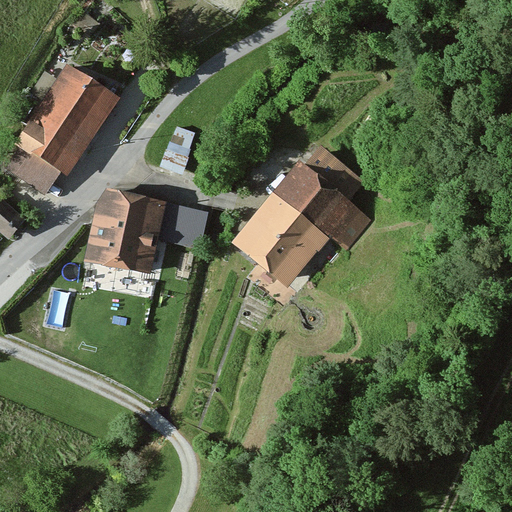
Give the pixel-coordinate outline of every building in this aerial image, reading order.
[(100,24),(80,11),(71,24),(91,37),(100,24)] [(62,175),(69,179),(122,98),(67,67),(16,148),(23,152),(62,175)] [(194,134),(176,128),(162,168),(179,174),(194,134)] [(62,175),(23,152),(9,173),(46,199),(62,175)] [(295,167),(233,246),(288,292),(350,210),(295,167)] [(102,190),(86,265),(156,279),(170,206),(102,190)] [(1,199),(0,199),(0,232),(7,239),(17,229),(24,222),(1,199)]
